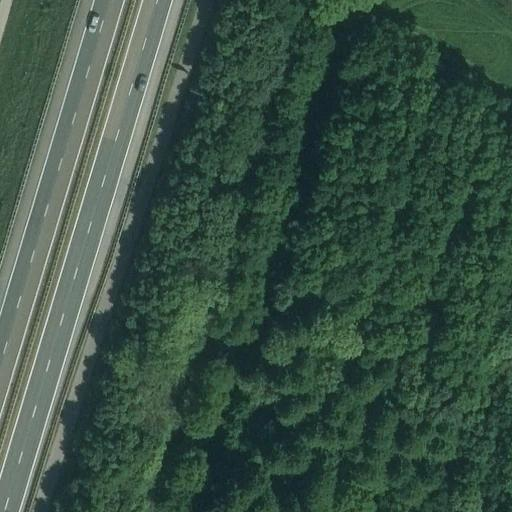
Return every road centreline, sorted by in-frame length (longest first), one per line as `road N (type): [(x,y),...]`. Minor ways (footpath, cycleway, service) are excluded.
road 1 (motorway): [(3,511),(156,0)]
road 2 (track): [(182,511),(325,42)]
road 3 (motorway): [(108,0),(0,364)]
